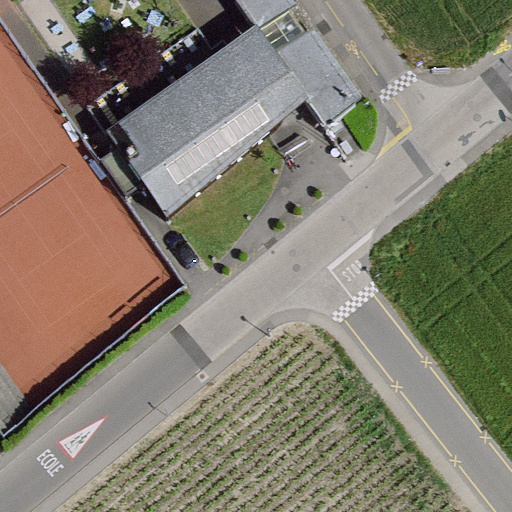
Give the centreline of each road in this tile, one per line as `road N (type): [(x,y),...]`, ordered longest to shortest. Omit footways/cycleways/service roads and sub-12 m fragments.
road 1 (residential): [(0,511),(312,249)]
road 2 (residential): [(312,249),(511,502)]
road 3 (residential): [(438,146),(334,0)]
road 4 (residential): [(312,249),(438,146)]
